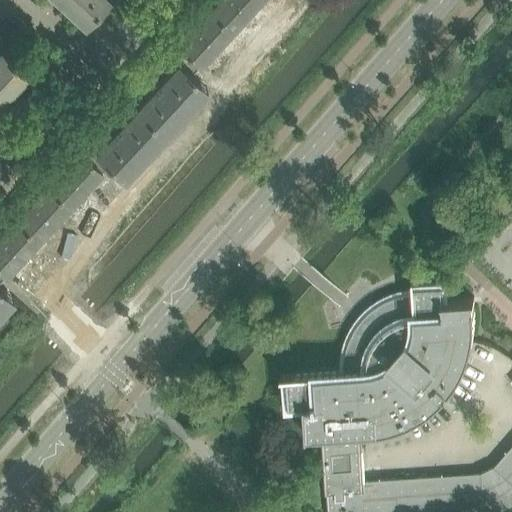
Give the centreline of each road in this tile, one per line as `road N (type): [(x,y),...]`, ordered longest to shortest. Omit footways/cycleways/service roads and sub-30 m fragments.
road 1 (tertiary): [(0,502),(441,0)]
road 2 (residential): [(0,160),(88,61)]
